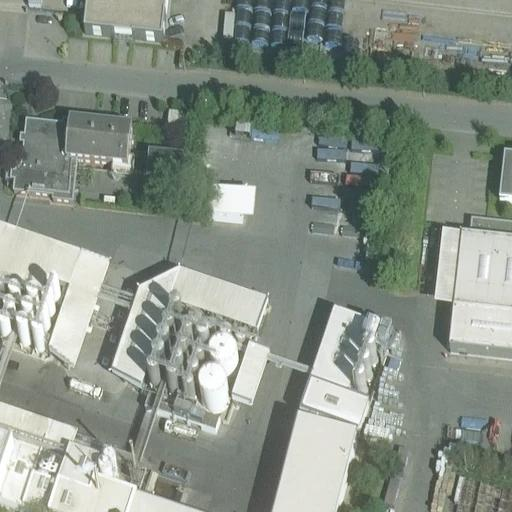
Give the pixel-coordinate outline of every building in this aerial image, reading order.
[(168,0),(88,0),(85,37),(163,45),(168,0)] [(183,116),(169,114),(167,125),(182,127),(183,116)] [(96,126),(70,123),(70,125),(66,163),(77,165),(128,170),(132,130),(114,128),(114,122),(97,120),(96,126)] [(62,128),(26,125),(21,170),(16,169),(13,196),(53,200),(52,204),(73,207),(77,165),(66,163),(70,125),(63,124),(62,128)] [(152,153),(147,177),(173,182),(178,158),(152,153)] [(511,160),(505,160),(500,205),(511,206),(511,160)] [(245,198),(197,193),(194,221),(242,226),(245,198)] [(511,227),(472,223),(469,242),(511,246),(511,227)] [(110,272),(0,234),(0,290),(42,305),(47,290),(71,298),(51,360),(75,377),(110,272)] [(511,246),(469,242),(463,241),(454,314),(511,320),(511,246)] [(268,310),(180,280),(141,299),(113,381),(140,397),(170,310),(257,340),(258,340),(268,310)] [(42,305),(0,290),(0,349),(44,364),(50,361),(51,360),(71,298),(47,290),(42,305)] [(257,340),(170,310),(140,397),(149,400),(220,424),(228,426),(234,408),(252,355),(257,340)] [(270,361),(252,355),(234,408),(252,414),(270,361)] [(220,424),(149,400),(145,412),(216,436),(220,424)] [(79,440),(0,413),(0,429),(74,455),(79,440)] [(0,508),(11,511),(54,511),(74,455),(0,429),(0,508)] [(278,511),(155,511),(138,506),(136,511),(340,511),(358,443),(300,430),(278,511)] [(107,466),(74,455),(54,511),(136,511),(138,506),(98,493),(107,466)]
